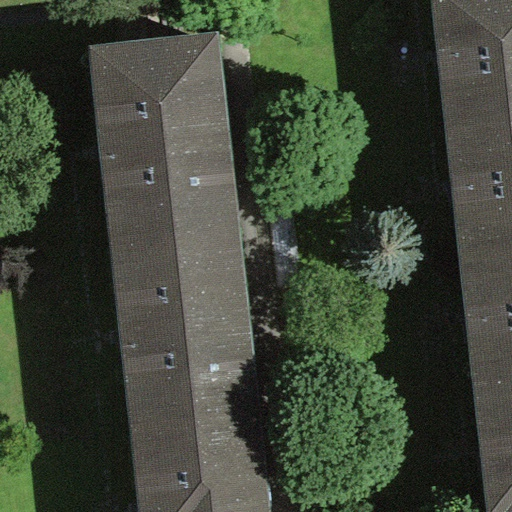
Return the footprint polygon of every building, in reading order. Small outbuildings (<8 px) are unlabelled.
[(443,92),(458,91),(462,131),(511,125),(511,0),(447,0),(452,40),(437,41),(443,92)] [(108,208),(122,206),(127,246),(228,235),(221,172),(225,172),(223,155),(222,141),(218,142),(207,49),(106,60),(111,102),(96,104),(108,208)] [(451,173),(457,224),(472,222),(476,262),(511,258),(511,125),(462,131),(467,171),(451,173)] [(128,392),(143,391),(147,431),(248,420),(242,357),(245,356),(244,341),(242,326),(238,326),(228,235),(127,246),(131,287),(116,288),(128,392)] [(511,258),(476,262),(481,303),(466,304),(471,355),(486,353),(491,394),(511,391),(511,258)] [(511,511),(511,391),(491,394),(495,434),(480,435),(489,511),(511,511)] [(259,484),(256,485),(248,420),(147,431),(152,471),(137,473),(140,511),(262,511),(261,498),(259,484)]
